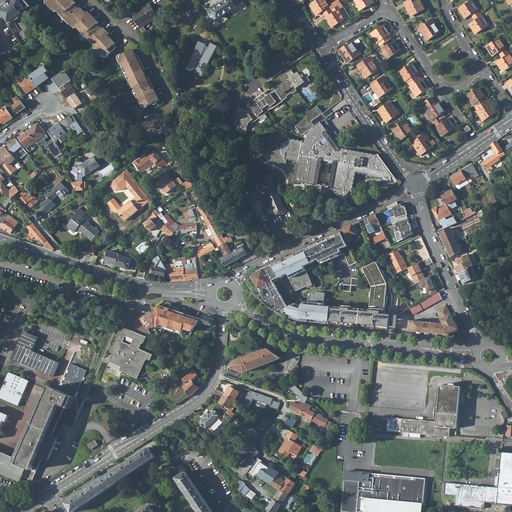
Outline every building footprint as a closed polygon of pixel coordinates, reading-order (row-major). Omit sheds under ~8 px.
[(8,7),(2,11),(10,24),(21,17),(22,14),(21,12),(26,8),(27,9),(31,6),(25,0),(14,0),(10,3),(7,6),(8,7)] [(96,49),(102,55),(104,53),(107,53),(108,54),(116,47),(113,44),(115,42),(107,34),(109,32),(104,27),(102,29),(97,23),(99,22),(88,11),(86,12),(81,7),(79,9),(74,4),(76,2),(74,0),(48,0),(49,2),(47,4),(53,10),(53,9),(55,11),(57,10),(59,13),(61,11),(63,13),(63,14),(66,17),(69,20),(70,20),(71,22),(70,23),(73,26),(75,24),(83,32),(84,30),(86,32),(86,33),(89,36),(92,39),(94,41),(93,42),(96,45),(94,47),(96,49)] [(208,14),(213,20),(217,18),(237,6),(236,5),(238,5),(243,2),(241,0),(227,0),(212,10),(212,11),(208,14)] [(324,15),(331,10),(337,6),(341,3),(338,0),(337,0),(329,6),(324,0),(319,0),(311,6),(317,15),(322,12),(324,15)] [(354,0),(360,10),(373,3),(371,0),(354,0)] [(420,0),(410,0),(405,2),(411,16),(425,10),(420,0)] [(472,0),(460,9),(466,18),(471,15),(473,18),(480,13),(472,0)] [(135,17),(141,27),(146,24),(158,17),(149,3),(134,12),(135,16),(135,17)] [(331,10),(324,15),(332,27),(345,19),(338,10),(339,9),(337,6),(331,10)] [(475,21),(470,24),(476,34),(489,25),(480,13),(473,18),(475,21)] [(432,19),(419,27),(428,39),(440,31),(432,19)] [(150,31),(146,24),(141,27),(145,34),(150,31)] [(384,25),(372,34),(380,46),(387,41),(392,38),(390,35),(384,25)] [(499,38),(487,47),(493,56),(498,52),(500,56),(508,51),(499,38)] [(207,44),(200,41),(193,56),(187,69),(193,72),(195,69),(197,69),(195,72),(204,76),(206,70),(206,69),(218,46),(211,43),(209,47),(206,46),(207,44)] [(387,41),(380,46),(388,58),(401,50),(394,41),(389,44),(387,41)] [(351,42),(339,50),(348,63),(360,54),(351,42)] [(146,104),(147,106),(153,103),(153,102),(159,99),(154,90),(155,89),(154,88),(148,76),(148,75),(146,76),(143,70),(144,70),(143,69),(145,68),(138,56),(139,56),(138,55),(136,56),(133,50),(134,49),(133,49),(121,55),(122,56),(121,59),(120,59),(123,66),(124,69),(126,69),(131,80),(130,80),(133,86),(132,86),(133,87),(135,87),(138,94),(137,94),(142,103),(141,103),(142,104),(143,103),(146,104)] [(503,59),(498,62),(504,71),(511,65),(511,57),(508,51),(500,56),(503,59)] [(370,57),(358,65),(366,78),(379,69),(370,57)] [(413,63),(400,72),(408,84),(416,79),(420,77),(418,73),(419,73),(413,63)] [(31,77),(37,86),(50,77),(47,73),(49,71),(45,66),(30,76),(31,77)] [(307,67),(299,73),(298,72),(294,74),(291,70),(291,69),(285,73),(295,88),(301,84),(302,85),(310,80),(307,76),(312,73),(307,67)] [(53,78),(60,88),(64,85),(70,81),(72,80),(64,70),(53,78)] [(276,91),(283,101),(287,98),(287,96),(291,93),(293,93),(297,90),(295,88),(285,73),(284,72),(280,75),(285,81),(278,86),(279,88),(276,91)] [(10,78),(18,88),(21,86),(18,83),(19,82),(13,74),(10,78)] [(22,85),(27,93),(37,86),(31,77),(21,84),(22,85)] [(384,77),(371,85),(380,97),(392,89),(384,77)] [(416,79),(408,84),(417,97),(429,88),(423,79),(422,80),(420,77),(416,79)] [(70,81),(64,85),(66,88),(62,91),(68,99),(76,93),(78,92),(70,81)] [(87,88),(90,94),(101,89),(97,84),(87,88)] [(469,94),(467,96),(476,108),(483,103),(487,101),(485,97),(486,97),(480,88),(474,91),(473,89),(468,92),(469,94)] [(258,97),(269,111),(272,108),(272,109),(283,101),(276,91),(275,90),(267,97),(264,93),(258,97)] [(177,102),(178,102),(179,103),(186,99),(181,91),(177,93),(177,102)] [(82,100),(76,93),(68,99),(75,109),(87,101),(85,98),(82,100)] [(13,105),(18,113),(26,108),(18,96),(13,99),(16,103),(13,105)] [(256,104),(248,110),(247,111),(255,122),(266,114),(266,113),(269,111),(258,97),(253,101),(256,104)] [(436,103),(432,97),(423,103),(428,110),(426,111),(435,124),(442,119),(445,117),(443,113),(445,112),(439,103),(437,104),(436,105),(435,103),(436,103)] [(391,101),(379,110),(387,122),(399,114),(391,101)] [(476,108),(477,111),(484,121),(496,113),(490,103),(489,104),(487,101),(483,103),(476,108)] [(182,105),(179,103),(178,102),(163,132),(164,132),(166,136),(182,105)] [(239,116),(235,124),(238,126),(236,131),(245,135),(248,128),(247,128),(249,123),(251,124),(255,122),(247,111),(248,110),(245,109),(239,106),(236,114),(239,116)] [(335,147),(325,133),(327,131),(320,122),(314,126),(311,121),(322,113),(317,106),(307,113),(306,118),(295,126),(301,135),(313,127),(313,128),(311,130),(309,132),(307,134),(306,136),(308,137),(307,138),(306,139),(306,140),(305,143),(303,143),(303,141),(296,140),(296,142),(289,141),(288,141),(287,142),(286,142),(285,143),(284,143),(283,144),(282,146),(277,145),(277,150),(270,148),(268,149),(267,149),(265,150),(265,151),(264,151),(264,152),(264,154),(264,155),(264,156),(264,157),(265,157),(265,158),(266,159),(267,159),(268,160),(285,163),(286,159),(299,161),(295,180),(301,181),(305,184),(307,185),(310,186),(310,187),(314,188),(314,190),(320,191),(322,184),(315,183),(320,159),(322,159),(323,161),(324,162),(325,162),(327,163),(329,163),(331,163),(332,163),(334,162),(336,162),(332,186),(325,185),(324,191),(330,193),(342,196),(343,196),(344,195),(345,195),(346,195),(347,194),(348,193),(349,192),(349,191),(351,191),(355,172),(368,174),(367,176),(391,181),(391,178),(394,177),(386,166),(385,167),(384,164),(383,162),(381,160),(380,159),(379,157),(378,157),(376,156),(376,155),(335,147)] [(0,111),(0,123),(2,122),(4,124),(13,118),(6,107),(0,111)] [(60,122),(67,132),(73,127),(78,134),(84,130),(72,113),(70,115),(60,122)] [(353,119),(349,123),(347,121),(332,133),(338,140),(357,124),(353,119)] [(442,119),(435,124),(443,136),(455,128),(449,119),(444,122),(442,119)] [(405,120),(392,128),(400,141),(413,133),(405,120)] [(60,137),(63,142),(67,139),(66,137),(69,134),(67,132),(60,122),(50,129),(55,136),(56,134),(59,139),(60,137)] [(46,139),(49,137),(39,123),(29,131),(37,142),(39,144),(43,141),(47,146),(48,146),(56,157),(57,156),(63,152),(53,139),(48,143),(46,139)] [(19,138),(27,149),(37,142),(29,131),(19,137),(19,138)] [(425,134),(413,143),(421,155),(434,147),(433,146),(430,142),(425,134)] [(16,159),(17,159),(21,156),(22,158),(28,153),(22,146),(16,138),(6,146),(16,159)] [(482,163),(488,172),(493,168),(491,166),(501,159),(499,158),(505,154),(497,141),(492,145),(497,153),(498,154),(488,160),(487,159),(482,163)] [(39,144),(37,142),(27,149),(29,151),(39,144)] [(0,164),(6,161),(7,162),(4,165),(11,174),(16,170),(14,167),(11,163),(16,159),(6,146),(1,151),(2,153),(1,155),(0,154),(0,164)] [(62,150),(68,158),(72,156),(66,148),(62,150)] [(146,157),(143,159),(142,158),(140,159),(139,158),(133,162),(141,173),(145,170),(148,171),(150,169),(150,166),(154,163),(158,166),(159,165),(164,160),(156,153),(155,154),(152,151),(146,156),(146,157)] [(84,190),(89,186),(89,182),(83,182),(83,177),(87,175),(101,165),(95,156),(80,165),(78,167),(77,166),(74,166),(74,169),(72,171),(78,180),(78,182),(76,182),(73,184),(76,190),(78,189),(84,190)] [(467,179),(470,178),(474,175),(475,177),(479,175),(473,164),(462,170),(467,179)] [(117,211),(124,220),(138,209),(139,210),(143,207),(142,205),(149,200),(146,197),(148,196),(143,190),(139,184),(130,172),(128,174),(125,170),(114,179),(112,185),(115,190),(122,189),(126,186),(135,196),(121,207),(113,197),(107,202),(115,212),(117,211)] [(454,175),(459,183),(463,181),(467,179),(462,170),(454,175)] [(9,197),(11,200),(12,198),(16,194),(20,191),(16,186),(10,191),(2,183),(1,183),(1,182),(5,179),(0,173),(0,186),(3,190),(4,192),(9,197)] [(178,177),(173,181),(171,182),(169,179),(170,179),(167,174),(158,180),(162,185),(161,186),(166,193),(169,191),(170,192),(183,183),(178,177)] [(283,208),(271,179),(257,185),(256,183),(245,188),(248,195),(245,197),(248,204),(256,201),(253,194),(260,192),(260,191),(263,190),(273,212),(275,217),(285,213),(283,208)] [(459,183),(461,188),(466,185),(469,183),(469,182),(467,179),(463,181),(459,183)] [(187,189),(194,185),(190,180),(184,184),(187,189)] [(34,215),(38,220),(43,216),(42,216),(48,210),(49,212),(57,204),(53,200),(63,192),(65,194),(70,190),(62,181),(57,185),(46,195),(49,198),(42,204),(44,205),(38,211),(39,212),(34,215)] [(447,205),(451,203),(455,200),(458,199),(452,190),(442,196),(447,205)] [(21,198),(30,209),(38,202),(31,193),(29,195),(27,192),(24,194),(25,195),(21,198)] [(198,207),(202,214),(208,210),(198,192),(194,195),(200,206),(198,207)] [(488,195),(493,204),(498,202),(492,192),(488,195)] [(75,200),(78,205),(85,201),(81,196),(75,200)] [(393,224),(397,222),(408,219),(407,215),(408,215),(406,207),(405,208),(401,204),(398,205),(397,201),(388,207),(389,210),(393,209),(395,211),(394,211),(395,216),(391,218),(393,224)] [(442,224),(445,228),(453,225),(456,223),(458,223),(454,216),(453,214),(452,214),(447,205),(439,209),(437,206),(432,209),(441,224),(442,224)] [(78,228),(93,240),(100,231),(82,217),(86,213),(79,208),(73,217),(74,218),(67,226),(75,232),(78,228)] [(158,215),(165,224),(168,222),(162,214),(157,208),(154,210),(158,215)] [(462,217),(464,220),(471,216),(467,209),(460,213),(462,217)] [(156,216),(158,215),(154,210),(151,213),(151,214),(148,216),(150,219),(144,223),(150,231),(156,226),(152,221),(157,217),(156,216)] [(202,214),(208,226),(215,222),(208,210),(202,214)] [(478,212),(484,225),(488,222),(482,210),(478,212)] [(21,215),(29,226),(33,223),(25,214),(24,212),(21,215)] [(168,222),(169,224),(173,221),(166,212),(162,214),(168,222)] [(5,213),(3,216),(4,216),(1,219),(0,220),(0,222),(3,224),(1,227),(11,233),(19,222),(9,215),(8,216),(5,213)] [(364,220),(371,234),(376,231),(375,230),(379,228),(382,233),(373,238),(374,241),(375,244),(387,238),(384,231),(382,227),(379,222),(375,214),(369,217),(364,220)] [(410,223),(409,219),(408,219),(397,222),(398,227),(399,227),(400,231),(395,232),(398,242),(413,234),(411,230),(412,230),(410,224),(409,224),(409,223),(410,223)] [(161,229),(171,238),(175,231),(169,224),(168,222),(165,224),(161,229)] [(206,230),(210,228),(214,237),(215,238),(222,235),(215,222),(208,226),(205,228),(206,230)] [(27,227),(38,240),(39,240),(42,244),(43,243),(44,245),(42,247),(53,251),(53,250),(54,249),(48,241),(47,240),(33,224),(33,223),(29,226),(27,227)] [(180,226),(182,234),(187,233),(187,232),(197,230),(196,223),(180,226)] [(346,241),(347,243),(353,240),(354,242),(359,240),(356,234),(352,225),(341,230),(342,232),(346,241)] [(214,237),(210,228),(206,230),(209,236),(210,235),(212,238),(214,237)] [(440,232),(446,245),(456,241),(457,240),(455,235),(451,228),(440,232)] [(172,240),(173,243),(179,242),(178,238),(174,239),(179,232),(176,230),(175,231),(171,238),(169,239),(172,240)] [(458,233),(461,239),(464,237),(468,235),(466,230),(458,233)] [(328,239),(328,240),(330,239),(338,256),(344,253),(340,244),(346,241),(342,232),(328,239)] [(217,242),(219,246),(221,245),(226,242),(222,235),(215,238),(217,242)] [(446,245),(451,256),(461,251),(457,243),(465,239),(464,237),(461,239),(459,239),(457,240),(456,241),(446,245)] [(317,244),(306,249),(312,263),(315,261),(314,259),(318,257),(320,262),(323,260),(324,263),(338,256),(330,239),(328,240),(320,244),(319,244),(320,246),(318,247),(317,244)] [(340,244),(344,253),(350,266),(357,262),(350,249),(347,243),(346,241),(340,244)] [(369,252),(371,255),(379,251),(375,244),(374,241),(369,243),(372,250),(369,252)] [(226,242),(221,245),(227,255),(232,252),(226,242)] [(198,253),(200,257),(215,248),(213,244),(204,249),(203,247),(198,250),(198,253)] [(236,260),(247,255),(243,247),(242,248),(241,245),(235,249),(236,252),(232,254),(236,260)] [(292,253),(295,259),(304,255),(301,249),(292,253)] [(390,255),(396,268),(397,268),(400,272),(404,270),(407,269),(405,264),(406,263),(404,260),(403,260),(401,256),(398,250),(390,255)] [(105,262),(116,265),(119,255),(119,254),(109,251),(105,262)] [(297,274),(304,286),(309,284),(301,270),(298,264),(295,259),(292,253),(283,257),(286,264),(291,261),(293,266),(294,266),(296,269),(295,270),(297,274)] [(221,259),(225,267),(236,260),(232,254),(221,259)] [(456,267),(458,272),(472,266),(473,266),(474,266),(468,254),(458,259),(460,264),(459,265),(456,267)] [(136,260),(119,255),(116,265),(128,269),(133,270),(136,260)] [(169,282),(172,282),(172,275),(170,275),(164,266),(158,257),(156,255),(153,262),(156,263),(155,267),(153,274),(168,278),(169,282)] [(186,281),(199,279),(196,257),(193,258),(193,264),(187,265),(186,257),(181,259),(182,262),(184,269),(186,281)] [(281,278),(284,284),(287,283),(290,281),(288,277),(287,278),(282,269),(281,266),(286,264),(283,257),(272,262),(273,265),(281,278)] [(387,329),(387,327),(388,319),(387,319),(387,314),(385,314),(387,288),(388,283),(377,261),(364,267),(363,268),(371,283),(373,282),(375,286),(374,288),(374,289),(374,290),(372,290),(372,291),(371,300),(373,300),(372,309),(351,307),(351,306),(342,305),(342,306),(331,305),(330,321),(335,322),(335,324),(339,325),(339,322),(342,322),(342,325),(355,326),(355,323),(367,325),(367,327),(370,328),(371,325),(374,325),(374,328),(387,329)] [(164,265),(164,266),(170,275),(172,275),(172,282),(186,281),(184,269),(182,262),(175,262),(175,264),(164,265)] [(408,268),(416,284),(426,279),(418,263),(408,268)] [(277,271),(273,265),(267,268),(271,275),(277,271)] [(359,267),(371,291),(372,291),(372,290),(374,290),(374,289),(374,288),(371,283),(363,268),(364,267),(363,265),(359,267)] [(309,284),(310,286),(316,282),(308,266),(301,270),(309,284)] [(458,272),(463,284),(477,278),(475,271),(473,266),(472,266),(458,272)] [(267,268),(254,274),(256,277),(258,282),(264,278),(265,280),(268,284),(261,288),(264,293),(269,303),(276,299),(282,309),(283,311),(286,309),(289,307),(274,282),(273,281),(278,278),(280,277),(277,271),(271,275),(267,268)] [(321,273),(325,282),(331,279),(334,278),(330,269),(321,273)] [(432,281),(430,277),(426,279),(416,284),(419,290),(426,286),(431,296),(438,292),(436,288),(437,287),(434,281),(432,281)] [(265,280),(264,278),(258,282),(256,283),(260,289),(261,288),(268,284),(265,280)] [(302,293),(309,307),(313,304),(318,313),(319,313),(320,315),(322,317),(325,315),(323,311),(318,302),(314,294),(311,288),(306,291),(302,293)] [(421,302),(424,309),(443,299),(439,292),(421,302)] [(278,311),(279,311),(282,309),(276,299),(269,303),(264,293),(263,294),(260,295),(264,299),(272,307),(277,310),(278,311)] [(410,308),(414,315),(423,310),(419,303),(410,308)] [(145,326),(148,330),(153,326),(155,330),(159,327),(161,325),(168,328),(168,329),(175,331),(175,330),(181,332),(182,332),(183,329),(187,330),(188,328),(194,330),(200,321),(201,319),(159,305),(152,311),(145,316),(143,318),(144,320),(142,321),(145,326)] [(410,320),(409,331),(447,335),(459,328),(446,305),(437,311),(444,323),(444,325),(440,325),(439,326),(431,326),(431,322),(410,320)] [(387,319),(388,319),(387,327),(390,328),(392,328),(396,328),(397,316),(397,315),(394,315),(387,314),(387,319)] [(201,319),(200,321),(212,326),(214,320),(203,316),(201,319)] [(161,325),(159,327),(181,334),(181,332),(175,330),(175,331),(168,329),(168,328),(161,325)] [(122,326),(111,352),(114,353),(108,366),(137,378),(145,359),(149,360),(152,354),(139,349),(141,343),(143,344),(146,337),(122,326)] [(38,338),(24,331),(12,359),(28,365),(53,376),(59,363),(32,351),(38,338)] [(231,368),(245,372),(278,359),(277,356),(277,355),(275,353),(273,354),(271,351),(269,349),(266,350),(266,349),(238,360),(236,361),(234,363),(232,365),(231,368)] [(180,381),(189,396),(198,388),(191,379),(196,374),(192,371),(180,381)] [(25,392),(29,381),(8,372),(0,390),(0,399),(18,407),(25,392)] [(389,417),(388,431),(403,432),(403,436),(409,437),(410,433),(449,436),(450,428),(457,428),(461,387),(455,386),(455,383),(450,383),(450,385),(441,385),(437,422),(389,417)] [(294,402),(290,409),(300,414),(305,403),(308,398),(304,394),(295,385),(294,387),(302,395),(300,397),(303,398),(299,405),(294,402)] [(17,450),(14,457),(0,451),(0,471),(20,481),(22,476),(33,480),(42,457),(49,460),(58,438),(52,435),(65,406),(70,409),(75,397),(51,386),(46,397),(41,395),(17,450)] [(230,386),(225,394),(235,400),(240,392),(230,386)] [(273,400),(274,397),(250,390),(245,405),(250,407),(253,399),(279,408),(281,403),(273,400)] [(226,406),(225,408),(229,410),(227,413),(233,418),(235,414),(232,412),(233,410),(230,408),(235,400),(225,394),(220,402),(226,406)] [(305,403),(300,414),(312,420),(316,413),(315,412),(316,410),(311,407),(312,406),(305,403)] [(207,430),(210,428),(214,433),(224,423),(219,418),(221,416),(214,409),(211,412),(209,411),(202,418),(204,420),(200,423),(207,430)] [(0,436),(2,431),(0,429),(0,428),(4,420),(6,422),(9,415),(0,410),(0,436)] [(501,413),(505,419),(509,416),(508,414),(505,410),(501,413)] [(316,413),(312,420),(325,427),(328,428),(331,424),(331,422),(329,421),(328,419),(322,416),(323,415),(319,413),(318,414),(316,413)] [(292,417),(290,420),(288,419),(286,423),(293,427),(297,419),(292,417)] [(323,430),(328,433),(333,425),(331,424),(328,428),(325,427),(323,430)] [(249,428),(246,431),(255,440),(260,435),(251,426),(249,428)] [(289,430),(288,434),(296,439),(298,435),(289,430)] [(288,456),(290,452),(297,456),(302,446),(294,442),(296,439),(288,434),(286,437),(287,438),(286,440),(283,444),(285,445),(284,448),(282,447),(279,451),(288,456)] [(91,450),(99,445),(96,440),(88,445),(91,450)] [(253,456),(259,452),(257,446),(256,443),(248,448),(253,456)] [(319,454),(322,449),(314,444),(311,450),(319,454)] [(66,503),(72,511),(73,511),(155,457),(149,447),(66,503)] [(446,482),(445,494),(456,495),(455,506),(485,508),(485,502),(511,504),(511,452),(501,452),(498,487),(446,482)] [(243,475),(246,475),(248,472),(256,461),(251,457),(238,470),(243,475)] [(263,461),(259,458),(256,461),(248,472),(255,476),(256,474),(258,475),(263,468),(268,471),(270,466),(265,463),(264,464),(262,463),(262,461),(263,461)] [(183,464),(170,472),(175,479),(176,478),(199,511),(213,511),(186,472),(187,471),(183,464)] [(263,468),(258,475),(263,478),(268,471),(263,468)] [(342,510),(358,511),(365,511),(364,511),(420,511),(422,503),(423,503),(426,481),(423,480),(423,478),(368,473),(368,476),(360,476),(361,474),(346,471),(342,510)] [(241,480),(239,483),(241,484),(238,488),(247,495),(253,499),(257,494),(251,489),(246,484),(246,483),(243,481),(241,480)] [(268,511),(276,511),(282,504),(284,506),(289,509),(290,506),(289,505),(294,498),(280,490),(268,509),(268,510),(267,511),(268,511)]
